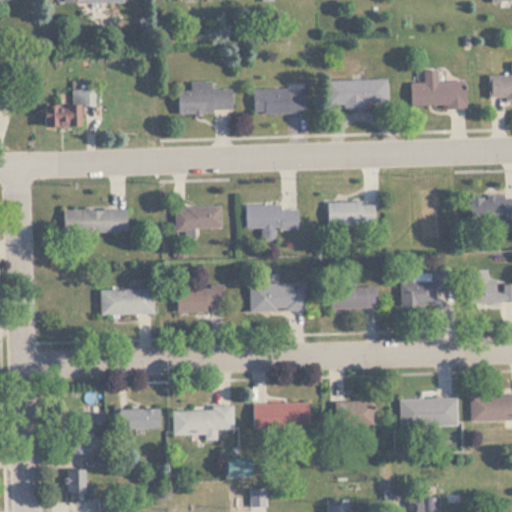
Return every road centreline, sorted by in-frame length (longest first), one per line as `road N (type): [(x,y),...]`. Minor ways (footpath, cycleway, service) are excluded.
road 1 (residential): [(511,148),(0,163)]
road 2 (residential): [(26,360),(511,345)]
road 3 (residential): [(28,511),(25,163)]
